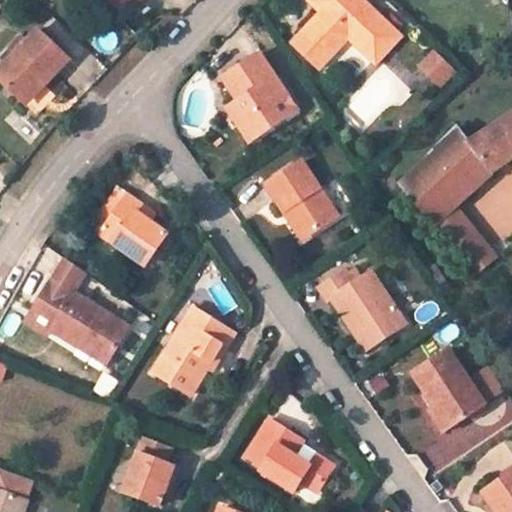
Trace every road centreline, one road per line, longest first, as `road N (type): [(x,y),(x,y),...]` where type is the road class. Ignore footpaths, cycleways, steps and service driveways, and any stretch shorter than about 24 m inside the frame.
road 1 (residential): [(136,105),(426,511)]
road 2 (residential): [(136,105),(79,155),(0,265)]
road 3 (residential): [(236,0),(136,105)]
